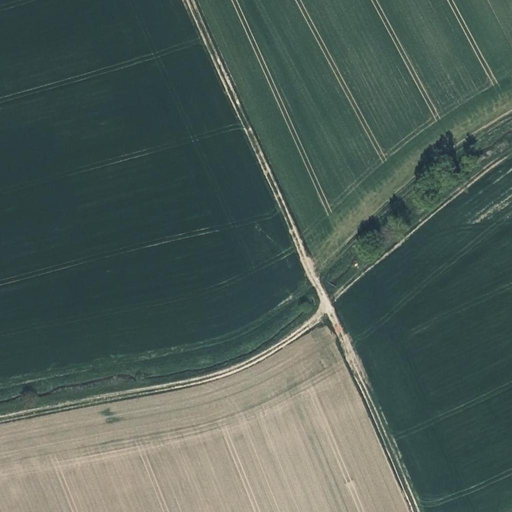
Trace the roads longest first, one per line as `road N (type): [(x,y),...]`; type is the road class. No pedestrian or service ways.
road 1 (track): [(414,511),(189,0)]
road 2 (track): [(326,312),(223,372),(0,420)]
road 3 (track): [(511,154),(461,187),(324,308)]
